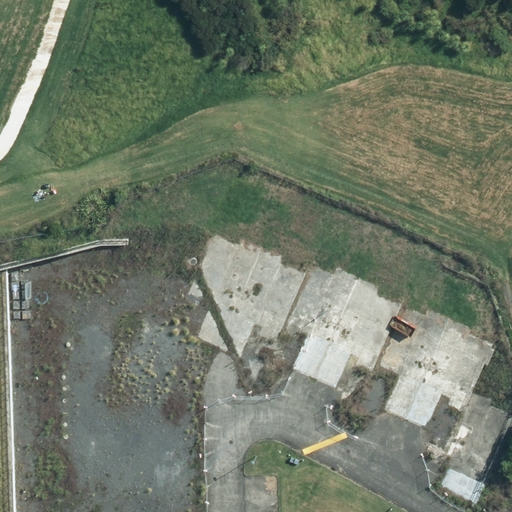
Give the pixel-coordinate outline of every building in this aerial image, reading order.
[(275,343),(307,274),(220,233),(197,282),(221,293),(199,340),(242,361),(255,333),(275,343)] [(180,344),(186,330),(176,325),(203,264),(156,243),(112,343),(152,361),(162,337),(180,344)] [(371,374),(403,303),(316,263),(294,314),(315,324),(293,372),(337,392),(350,364),(371,374)] [(511,410),(473,391),(497,340),(413,299),(375,375),(394,384),(382,409),(429,432),(442,405),(457,412),(433,460),(449,468),(437,490),(474,508),(511,433),(511,410)] [(0,422),(3,423),(39,319),(0,304),(0,422)] [(179,511),(183,439),(171,438),(173,382),(147,381),(146,385),(138,385),(138,387),(132,387),(132,389),(76,387),(76,395),(68,394),(67,418),(57,418),(56,444),(70,444),(67,511),(179,511)]
